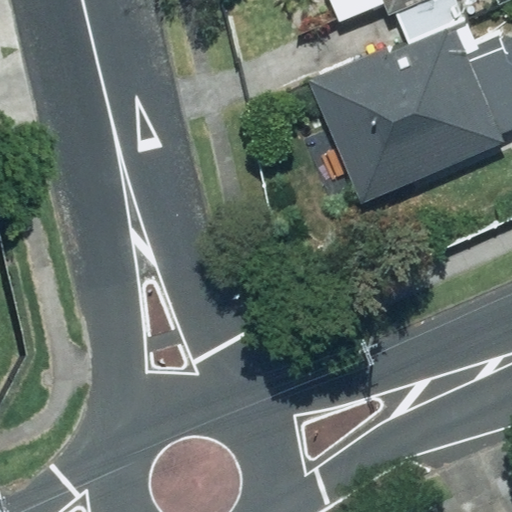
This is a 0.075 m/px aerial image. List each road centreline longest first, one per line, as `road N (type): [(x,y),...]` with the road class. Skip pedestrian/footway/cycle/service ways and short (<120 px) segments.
road 1 (residential): [(81,0),(178,414)]
road 2 (residential): [(511,354),(260,454)]
